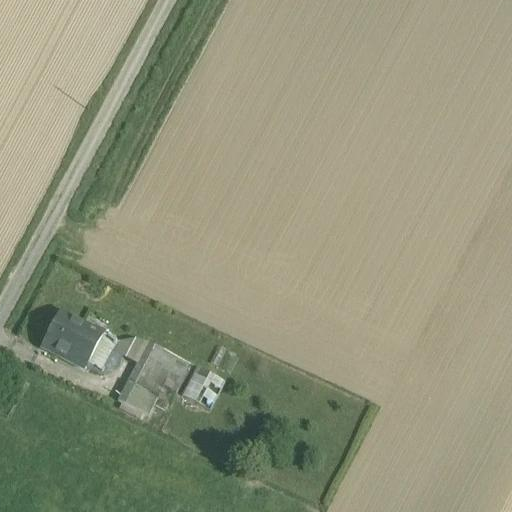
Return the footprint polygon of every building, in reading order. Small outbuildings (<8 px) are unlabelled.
[(117,344),(61,314),(42,349),(84,371),(86,368),(100,375),(112,353),(117,344)] [(117,344),(112,353),(137,367),(148,345),(135,342),(117,344)] [(191,366),(148,344),(148,345),(137,367),(127,385),(158,401),(160,399),(171,405),(191,366)] [(227,385),(199,370),(183,398),(212,414),(227,385)] [(158,401),(127,385),(117,404),(149,420),(158,401)]
